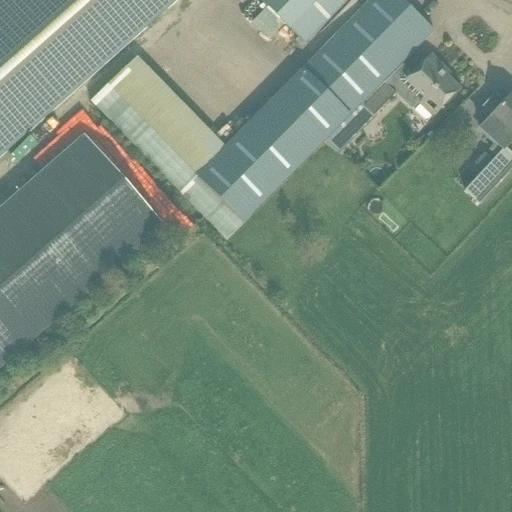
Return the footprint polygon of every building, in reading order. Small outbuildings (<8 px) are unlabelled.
[(0,0),(0,158),(178,0),(0,0)] [(361,105),(382,83),(433,32),(401,0),(370,0),(224,147),(137,59),(90,104),(225,243),(243,225),(325,142),(324,141),(349,117),(361,105)] [(286,23),(306,43),(347,0),(262,0),(269,6),(250,24),(267,41),(286,23)] [(400,65),(382,83),(395,95),(412,112),(412,111),(415,113),(427,124),(432,119),(434,117),(445,104),(459,90),(447,77),(441,72),(444,69),(431,56),(417,71),(411,76),(400,65)] [(381,109),(395,95),(382,83),(361,105),(373,118),(381,109)] [(491,152),(497,157),(465,193),(480,207),(511,170),(511,156),(505,150),(511,142),(511,98),(510,97),(504,103),(494,94),(479,111),(480,112),(483,109),(492,117),(479,131),(496,146),(491,152)] [(337,154),(361,129),(349,117),(324,141),(325,142),(337,154)] [(0,368),(164,228),(83,136),(0,208),(0,368)] [(429,164),(408,172),(416,192),(437,184),(429,164)]
